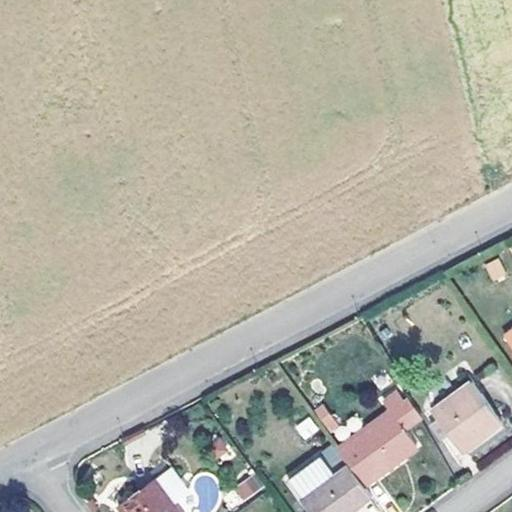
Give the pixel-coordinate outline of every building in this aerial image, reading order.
[(493,283),(506,276),(497,258),(484,264),(493,283)] [(255,360),(260,369),(275,361),(278,359),(273,350),(255,360)] [(474,382),(434,410),(464,451),(503,422),(474,382)] [(350,463),(365,484),(418,445),(405,427),(418,418),(406,401),(399,390),(386,400),(393,411),(341,450),(350,463)] [(422,416),(410,399),(406,401),(418,418),(422,416)] [(316,409),(330,427),(338,421),(325,403),(316,409)] [(304,440),(319,430),(310,417),(295,426),(304,440)] [(329,466),(343,461),(336,443),(322,449),(329,466)] [(313,511),(351,511),(373,496),(365,484),(350,463),(331,477),(318,459),(294,477),(307,495),(304,497),(313,511)] [(173,467),(120,506),(124,511),(181,511),(179,508),(194,496),(173,467)] [(244,501),(263,486),(253,473),(234,488),(244,501)] [(294,477),(290,480),(304,497),(307,495),(294,477)]
